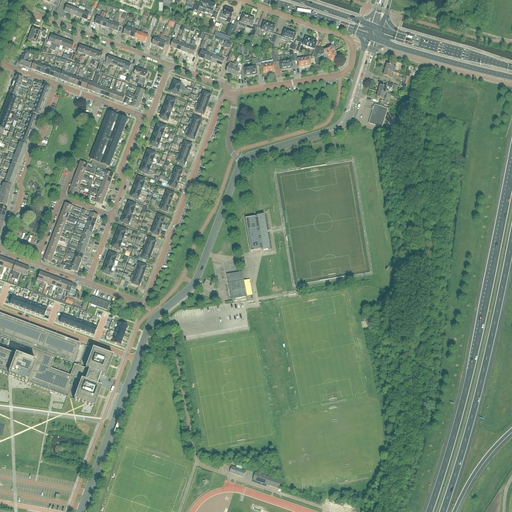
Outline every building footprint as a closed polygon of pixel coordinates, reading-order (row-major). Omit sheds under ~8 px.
[(187,4),(185,9),(190,10),(192,6),(194,1),(191,0),(179,0),(184,2),(184,0),(187,2),(186,4),(187,4)] [(196,3),(192,13),(197,15),(200,8),(206,10),(209,3),(202,0),(201,5),(196,3)] [(62,1),(58,10),(64,13),(67,6),(68,4),(62,1)] [(209,3),(206,10),(205,13),(213,16),(212,18),(215,19),(217,14),(214,13),(214,12),(213,12),(216,6),(209,3)] [(64,13),(70,15),(73,8),(67,6),(64,13)] [(70,15),(76,17),(78,10),(73,8),(70,15)] [(234,12),(226,9),(225,13),(222,12),(220,18),(227,21),(226,23),(230,24),(234,12)] [(76,17),(82,19),(84,12),(78,10),(76,17)] [(84,12),(82,19),(87,21),(90,15),(84,12)] [(95,24),(101,26),(104,17),(105,18),(106,16),(103,15),(102,17),(101,16),(100,19),(97,18),(95,24)] [(239,23),(246,26),(249,18),(243,16),(242,21),(241,20),(239,23)] [(101,26),(106,28),(109,22),(105,21),(106,18),(105,18),(104,17),(101,26)] [(249,18),(246,26),(252,28),(255,20),(249,18)] [(106,28),(112,30),(114,24),(115,22),(117,22),(118,20),(114,19),(114,21),(113,21),(112,23),(109,22),(106,28)] [(264,33),(267,34),(270,25),(264,23),(261,31),(264,32),(264,33)] [(123,34),(129,37),(131,31),(132,31),(133,28),(133,29),(134,27),(131,25),(130,27),(126,26),(123,34)] [(276,27),(270,25),(267,34),(270,35),(269,37),(272,39),(270,43),(275,44),(277,37),(273,35),(276,27)] [(135,39),(141,41),(145,28),(144,28),(142,32),(141,32),(140,34),(137,33),(135,39)] [(145,28),(141,41),(147,43),(149,37),(145,36),(146,33),(147,29),(145,28)] [(28,41),(37,44),(41,32),(33,29),(28,41)] [(129,37),(135,39),(137,33),(132,31),(131,31),(129,37)] [(288,41),(291,33),(285,31),(283,38),(278,36),(277,37),(275,44),(279,46),(280,41),(282,40),(285,41),(285,40),(288,41)] [(291,33),(288,41),(290,42),(290,44),(295,46),(293,50),(296,52),(299,43),(296,42),(296,43),(293,43),(296,35),(291,33)] [(57,38),(51,36),(49,43),(51,43),(51,46),(52,46),(51,50),(52,51),(54,47),(55,45),(57,38)] [(152,45),(158,47),(161,38),(160,38),(158,37),(157,40),(154,39),(152,45)] [(63,40),(57,38),(55,45),(60,47),(63,40)] [(161,38),(158,47),(164,49),(166,43),(163,42),(164,39),(163,39),(161,38)] [(305,48),(308,49),(311,40),(306,38),(303,47),(306,48),(305,48)] [(180,41),(176,50),(182,52),(184,45),(182,44),(183,42),(181,42),(182,40),(179,39),(178,41),(180,41)] [(60,47),(63,48),(62,50),(64,50),(65,51),(66,49),(69,42),(63,40),(60,47)] [(176,42),(173,41),(171,48),(176,50),(180,41),(178,41),(176,40),(176,42)] [(317,42),(311,40),(308,49),(311,50),(312,50),(314,51),(312,57),(315,59),(317,59),(318,55),(320,51),(315,49),(317,42)] [(182,52),(188,54),(192,41),(191,41),(189,45),(188,47),(184,45),(182,52)] [(192,41),(188,54),(194,56),(197,48),(194,47),(196,43),(192,41)] [(64,50),(63,52),(66,53),(67,51),(68,52),(69,50),(72,51),(74,44),(69,42),(66,49),(65,51),(64,50)] [(77,53),(83,55),(86,48),(80,46),(77,53)] [(202,52),(199,58),(205,61),(210,47),(208,47),(206,51),(202,50),(202,52)] [(326,54),(327,56),(334,52),(332,47),(325,50),(321,48),(320,51),(318,55),(321,56),(326,54)] [(91,51),(86,48),(83,55),(82,57),(84,58),(85,58),(86,56),(89,57),(91,51)] [(89,57),(94,59),(97,53),(91,51),(89,57)] [(211,63),(216,65),(221,52),(219,51),(218,55),(217,55),(216,57),(213,56),(211,63)] [(222,53),(221,52),(216,65),(222,67),(225,60),(222,59),(223,57),(221,56),(222,53)] [(337,58),(334,52),(327,56),(326,57),(328,62),(337,58)] [(22,58),(22,59),(27,61),(27,60),(28,60),(29,57),(30,57),(33,56),(24,53),(22,58)] [(92,61),(91,63),(95,64),(96,62),(97,63),(97,61),(100,62),(103,55),(97,53),(94,59),(94,61),(92,61)] [(32,70),(36,71),(39,64),(37,63),(40,56),(38,55),(37,56),(34,62),(32,70)] [(288,62),(286,62),(287,71),(293,70),(292,63),(295,62),(294,55),(290,56),(291,58),(288,59),(288,62)] [(297,55),(294,55),(295,62),(298,62),(299,69),(305,68),(303,59),(298,60),(297,55)] [(112,66),(114,59),(108,57),(106,64),(112,66)] [(114,67),(117,68),(120,61),(114,59),(112,66),(111,68),(113,69),(114,67)] [(117,68),(123,70),(126,64),(120,61),(117,68)] [(36,71),(41,73),(44,63),(42,62),(41,65),(39,64),(36,71)] [(226,73),(232,75),(236,62),(235,62),(233,65),(229,64),(226,73)] [(236,62),(232,75),(238,77),(240,70),(237,69),(238,67),(237,67),(238,63),(236,62)] [(122,72),(124,73),(125,74),(126,71),(129,72),(131,66),(126,64),(123,70),(122,72)] [(68,83),(73,85),(75,77),(73,77),(77,68),(74,67),(74,69),(71,76),(68,83)] [(69,75),(66,74),(64,82),(68,83),(71,76),(74,69),(71,68),(69,75)] [(77,87),(81,88),(84,81),(82,80),(84,73),(86,69),(84,68),(83,70),(77,87)] [(73,85),(77,87),(83,70),(81,69),(80,71),(80,70),(78,75),(76,75),(75,77),(73,85)] [(140,78),(142,71),(136,69),(134,75),(137,77),(136,79),(137,79),(136,83),(137,84),(140,78)] [(392,72),(385,70),(383,76),(390,78),(393,79),(394,75),(394,73),(392,73),(392,72)] [(148,73),(142,71),(140,78),(137,84),(141,85),(143,81),(146,80),(148,73)] [(92,92),(94,85),(97,77),(95,76),(92,84),(90,83),(87,90),(92,92)] [(97,77),(94,85),(92,92),(96,94),(98,86),(97,86),(100,78),(97,77)] [(84,81),(81,88),(86,90),(89,82),(90,79),(88,78),(86,81),(84,81)] [(105,97),(109,99),(114,84),(116,80),(113,79),(109,90),(107,90),(105,97)] [(100,95),(103,88),(106,81),(103,80),(100,87),(98,86),(96,94),(100,95)] [(174,82),(172,88),(180,90),(182,85),(174,82)] [(114,100),(118,102),(125,84),(123,83),(120,91),(117,90),(114,100)] [(41,88),(40,90),(47,93),(49,88),(42,85),(42,86),(37,84),(36,86),(41,88)] [(109,99),(114,100),(117,90),(115,89),(117,85),(114,84),(109,99)] [(125,84),(118,102),(122,103),(125,96),(123,96),(126,90),(125,90),(127,84),(125,84)] [(12,85),(10,90),(18,92),(23,94),(24,92),(19,90),(20,88),(12,85)] [(137,91),(136,93),(143,96),(145,92),(129,86),(128,88),(137,91)] [(380,86),(379,92),(392,96),(392,94),(388,93),(388,92),(386,91),(387,88),(380,86)] [(39,92),(38,95),(45,97),(47,93),(40,90),(35,88),(34,91),(39,92)] [(180,90),(172,88),(170,93),(178,96),(180,90)] [(127,95),(129,96),(142,101),(143,96),(136,93),(136,95),(128,92),(127,95)] [(392,96),(379,92),(377,98),(384,100),(385,97),(386,97),(387,96),(391,97),(392,96)] [(200,95),(199,97),(209,101),(211,96),(203,93),(202,96),(200,95)] [(9,95),(7,101),(14,104),(16,98),(9,95)] [(134,100),(133,102),(140,105),(142,101),(129,96),(128,98),(134,100)] [(36,101),(35,104),(42,106),(44,102),(32,97),(31,100),(36,101)] [(200,100),(199,103),(207,106),(209,101),(199,97),(198,99),(200,100)] [(168,99),(166,104),(174,107),(176,101),(168,99)] [(374,105),(369,124),(382,128),(388,109),(374,105)] [(40,111),(28,107),(28,109),(32,111),(31,113),(38,116),(40,111)] [(205,110),(195,107),(195,109),(197,110),(196,113),(203,116),(205,110)] [(164,109),(162,114),(170,117),(172,112),(164,109)] [(124,119),(108,113),(101,131),(100,131),(99,133),(100,133),(98,139),(97,139),(96,141),(97,142),(90,160),(93,161),(91,165),(106,170),(107,167),(110,168),(111,165),(113,162),(112,162),(117,149),(118,147),(117,147),(120,141),(121,141),(121,139),(127,123),(129,120),(125,118),(124,119)] [(170,117),(162,114),(160,120),(168,122),(170,117)] [(27,121),(26,123),(33,126),(35,121),(23,117),(22,119),(27,121)] [(190,120),(190,122),(200,126),(201,121),(194,118),(193,121),(190,120)] [(191,125),(190,128),(198,131),(200,126),(190,122),(189,124),(191,125)] [(158,125),(156,130),(164,133),(166,128),(158,125)] [(23,130),(23,132),(29,135),(31,130),(20,126),(19,128),(23,130)] [(156,130),(154,136),(162,138),(164,133),(156,130)] [(196,136),(186,132),(185,134),(187,135),(186,138),(194,141),(196,136)] [(28,139),(16,135),(15,137),(20,139),(19,142),(26,144),(28,139)] [(154,136),(152,141),(160,144),(162,138),(154,136)] [(160,144),(152,141),(150,146),(158,149),(160,144)] [(12,144),(11,146),(25,151),(27,146),(19,143),(18,146),(12,144)] [(181,145),(180,148),(190,151),(192,146),(184,143),(183,146),(181,145)] [(16,151),(15,153),(23,156),(25,151),(11,146),(10,148),(16,151)] [(181,150),(180,153),(188,156),(190,151),(180,148),(179,150),(181,150)] [(148,152),(146,157),(154,160),(156,154),(148,152)] [(12,160),(12,163),(20,166),(22,161),(8,156),(7,158),(12,160)] [(146,157),(144,162),(152,165),(154,160),(146,157)] [(186,161),(177,157),(176,159),(178,160),(177,163),(185,166),(186,161)] [(81,162),(79,167),(92,172),(92,170),(87,168),(88,165),(81,162)] [(144,162),(142,167),(150,170),(152,165),(144,162)] [(9,170),(8,172),(16,175),(18,171),(4,165),(3,168),(9,170)] [(79,167),(77,171),(84,174),(85,172),(94,175),(95,173),(92,172),(79,167)] [(150,170),(142,167),(140,173),(148,176),(150,170)] [(176,169),(173,175),(180,177),(183,171),(176,169)] [(77,171),(76,176),(91,182),(92,179),(84,176),(84,174),(77,171)] [(106,174),(105,177),(112,179),(114,175),(103,171),(102,173),(106,174)] [(104,179),(103,181),(111,184),(112,179),(105,177),(99,174),(96,173),(95,176),(104,179)] [(14,180),(0,175),(0,176),(0,177),(5,180),(4,182),(12,185),(14,180)] [(173,175),(171,181),(178,183),(180,177),(173,175)] [(138,178),(136,183),(144,186),(145,184),(146,181),(138,178)] [(72,185),(85,189),(88,191),(90,186),(88,185),(87,188),(80,185),(81,183),(74,180),(72,185)] [(178,183),(171,181),(169,187),(176,189),(178,183)] [(101,188),(100,190),(107,192),(109,188),(95,183),(95,185),(98,186),(98,187),(101,188)] [(80,192),(71,189),(69,193),(76,196),(85,199),(86,197),(79,195),(80,192)] [(90,189),(89,191),(106,197),(107,192),(100,190),(99,192),(90,189)] [(98,196),(97,199),(104,201),(106,197),(89,191),(89,193),(98,196)] [(167,192),(164,198),(171,201),(174,195),(167,192)] [(164,198),(162,204),(169,207),(171,201),(164,198)] [(65,204),(64,208),(71,211),(72,209),(80,212),(81,210),(65,204)] [(129,204),(127,209),(135,212),(136,209),(135,209),(136,206),(129,204)] [(169,207),(162,204),(160,210),(167,213),(169,207)] [(70,215),(62,212),(60,217),(75,222),(77,223),(77,221),(68,217),(70,215)] [(89,218),(97,220),(98,216),(91,214),(88,212),(87,214),(90,216),(89,218)] [(88,222),(95,225),(97,220),(83,216),(81,215),(80,217),(89,220),(88,222)] [(263,251),(271,250),(265,215),(257,216),(257,218),(255,218),(246,219),(251,252),(261,251),(261,250),(263,250),(263,251)] [(158,216),(156,222),(163,225),(165,219),(158,216)] [(59,221),(57,225),(71,231),(72,228),(65,226),(66,224),(59,221)] [(78,223),(81,224),(94,229),(95,225),(88,222),(87,224),(78,221),(78,223)] [(156,222),(153,228),(160,230),(163,225),(156,222)] [(86,228),(85,231),(92,233),(94,229),(81,224),(80,226),(86,228)] [(57,225),(55,230),(62,233),(65,234),(66,231),(70,233),(71,231),(57,225)] [(160,230),(153,228),(151,234),(158,237),(160,230)] [(55,230),(54,234),(61,237),(66,239),(67,237),(64,236),(65,236),(62,235),(62,233),(55,230)] [(75,230),(74,232),(90,238),(92,233),(85,231),(84,233),(75,230)] [(82,237),(82,240),(89,242),(90,238),(74,232),(73,234),(82,237)] [(54,234),(52,239),(65,244),(65,242),(63,241),(63,240),(60,239),(61,237),(54,234)] [(81,242),(80,244),(87,247),(89,242),(82,240),(73,236),(72,239),(81,242)] [(51,243),(49,248),(61,252),(62,250),(60,250),(60,249),(57,248),(57,246),(51,243)] [(70,243),(69,245),(85,251),(87,247),(80,244),(79,246),(72,243),(70,243)] [(121,246),(114,243),(112,248),(119,251),(121,252),(122,249),(120,249),(121,246)] [(145,246),(144,249),(152,252),(154,247),(144,244),(143,245),(145,246)] [(77,251),(77,253),(84,256),(85,251),(69,245),(67,249),(69,250),(70,248),(77,251)] [(49,248),(47,252),(54,255),(55,253),(64,256),(65,254),(61,252),(49,248)] [(47,252),(46,256),(53,259),(62,262),(62,260),(53,257),(54,255),(47,252)] [(150,257),(141,253),(140,255),(142,256),(141,259),(149,262),(150,257)] [(74,260),(73,262),(80,264),(82,260),(69,255),(66,254),(64,258),(68,260),(68,258),(74,260)] [(44,261),(56,265),(57,263),(52,261),(53,259),(46,256),(44,261)] [(0,271),(0,272),(2,273),(4,268),(6,269),(9,261),(5,260),(0,272),(0,271)] [(6,269),(5,274),(7,274),(8,271),(8,272),(9,270),(11,271),(14,263),(9,261),(6,269)] [(12,271),(11,275),(13,276),(12,279),(14,280),(15,279),(14,279),(20,265),(15,264),(12,271)] [(136,267),(135,269),(145,272),(146,267),(139,264),(138,267),(136,267)] [(20,265),(14,279),(15,279),(17,280),(19,274),(22,275),(24,267),(20,265)] [(112,271),(105,268),(103,273),(112,277),(112,275),(111,274),(112,271)] [(136,272),(135,274),(143,277),(145,272),(135,269),(134,271),(136,272)] [(227,275),(228,281),(231,300),(234,300),(247,297),(243,272),(227,275)] [(37,280),(35,284),(37,285),(38,283),(41,284),(44,274),(39,273),(37,280)] [(41,284),(39,288),(41,289),(44,283),(46,284),(49,276),(44,274),(41,284)] [(51,287),(49,291),(51,292),(53,286),(55,287),(59,280),(54,278),(50,287),(51,287)] [(141,282),(131,278),(130,280),(133,281),(132,284),(139,287),(141,282)] [(63,281),(58,294),(58,295),(61,296),(63,290),(65,291),(68,283),(63,281)] [(68,283),(65,291),(67,292),(67,293),(67,294),(66,297),(68,298),(68,296),(70,293),(71,290),(75,291),(76,287),(72,285),(73,285),(68,283)] [(12,294),(14,288),(3,284),(1,290),(12,294)] [(13,296),(9,305),(14,307),(18,298),(13,296)] [(91,297),(89,304),(106,311),(109,304),(91,297)] [(18,298),(14,307),(19,308),(22,299),(18,298)] [(22,299),(19,308),(24,310),(27,301),(22,299)] [(27,301),(24,310),(29,312),(32,303),(27,301)] [(32,303),(29,312),(33,314),(37,305),(32,303)] [(37,305),(33,314),(38,316),(42,307),(37,305)] [(42,307),(38,316),(43,317),(47,308),(42,307)] [(80,344),(0,314),(0,372),(8,376),(10,376),(31,384),(52,392),(66,397),(67,397),(74,378),(81,380),(74,400),(84,404),(93,407),(94,408),(98,397),(99,395),(101,387),(96,386),(100,374),(105,377),(113,357),(92,349),(85,369),(74,365),(70,376),(50,369),(55,358),(72,364),(80,344)] [(63,314),(59,323),(64,325),(68,316),(63,314)] [(68,316),(64,325),(69,327),(72,318),(68,316)] [(72,318),(69,327),(74,329),(77,320),(72,318)] [(366,321),(367,327),(377,325),(376,319),(366,321)] [(77,320),(74,329),(79,331),(82,322),(77,320)] [(82,322),(79,331),(83,332),(87,323),(82,322)] [(87,323),(83,332),(88,334),(91,325),(87,323)] [(118,323),(116,328),(125,331),(127,326),(118,323)] [(91,325),(88,334),(93,336),(97,327),(91,325)] [(116,328),(115,333),(124,336),(125,331),(116,328)] [(115,333),(113,338),(122,341),(124,336),(115,333)] [(113,338),(111,342),(120,346),(122,341),(113,338)] [(246,471),(232,467),(230,473),(243,478),(246,471)] [(281,482),(255,473),(253,480),(278,489),(281,482)]
